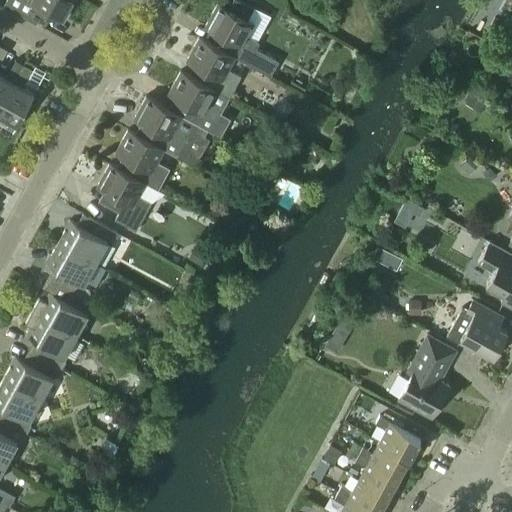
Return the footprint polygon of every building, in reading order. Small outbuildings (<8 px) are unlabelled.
[(63,20),(74,0),(6,0),(5,2),(39,20),(45,9),(63,20)] [(270,16),(240,0),(232,0),(228,8),(218,2),(205,25),(233,41),(227,51),(227,52),(235,56),(271,76),(279,61),(256,48),(259,42),(257,40),(270,16)] [(228,68),(235,56),(227,52),(227,51),(199,36),(187,59),(215,74),(209,85),(216,90),(229,97),(241,75),(228,68)] [(0,73),(0,107),(24,64),(16,59),(5,76),(0,73)] [(24,64),(0,107),(0,118),(2,116),(16,124),(34,92),(23,86),(32,68),(24,64)] [(181,70),(168,93),(196,108),(190,119),(207,129),(211,130),(221,136),(231,118),(221,112),(222,109),(209,102),(216,90),(209,85),(181,70)] [(474,92),(468,104),(482,111),(488,100),(474,92)] [(162,133),(156,144),(164,148),(163,148),(176,155),(184,142),(203,137),(207,129),(190,119),(182,114),(147,95),(134,118),(162,133)] [(157,161),(163,148),(164,148),(156,144),(128,128),(115,151),(143,167),(138,177),(137,178),(145,182),(158,189),(170,168),(157,161)] [(290,134),(285,141),(297,149),(302,142),(290,134)] [(461,165),(470,173),(481,161),(472,153),(461,165)] [(138,194),(145,182),(137,178),(138,177),(110,162),(97,185),(125,200),(115,219),(136,230),(151,201),(138,194)] [(419,215),(424,207),(407,197),(402,206),(419,215)] [(70,219),(58,241),(95,261),(107,240),(113,238),(117,231),(89,216),(83,226),(70,219)] [(239,232),(252,238),(257,228),(245,221),(239,232)] [(236,241),(249,248),(253,241),(240,234),(236,241)] [(511,251),(489,240),(478,261),(493,270),(486,283),(504,293),(501,299),(511,304),(511,251)] [(69,289),(87,298),(91,291),(89,285),(83,282),(95,261),(58,241),(46,262),(59,270),(53,280),(69,289)] [(373,256),(379,259),(386,257),(390,251),(379,245),(373,256)] [(188,258),(202,266),(209,253),(195,246),(188,258)] [(166,293),(173,303),(184,295),(177,285),(166,293)] [(97,304),(87,298),(69,289),(64,299),(50,292),(45,301),(39,297),(32,310),(76,334),(87,313),(94,311),(97,304)] [(473,299),(467,310),(462,307),(446,335),(460,342),(462,338),(493,356),(507,331),(497,326),(503,315),(473,299)] [(421,300),(408,300),(408,314),(421,314),(421,300)] [(40,342),(34,353),(62,368),(66,361),(64,355),(76,334),(32,310),(25,322),(32,326),(27,335),(40,342)] [(150,325),(161,337),(174,324),(162,312),(150,325)] [(347,344),(357,328),(342,318),(331,334),(347,344)] [(415,367),(400,393),(434,412),(444,393),(445,392),(440,389),(444,382),(439,379),(456,349),(428,333),(411,365),(415,367)] [(62,368),(34,353),(29,363),(15,356),(3,377),(41,398),(52,377),(58,375),(62,368)] [(0,403),(5,406),(0,415),(0,417),(27,432),(31,425),(29,419),(41,398),(3,377),(0,383),(0,403)] [(380,439),(410,456),(420,437),(380,414),(376,422),(386,428),(380,439)] [(0,458),(5,462),(17,441),(23,439),(27,432),(0,417),(0,458)] [(119,443),(107,436),(103,444),(105,452),(112,456),(119,443)] [(399,475),(410,456),(380,439),(373,451),(363,445),(359,452),(399,475)] [(361,445),(354,441),(350,447),(358,451),(361,445)] [(329,447),(323,458),(334,464),(340,453),(329,447)] [(389,494),(399,475),(359,452),(355,460),(365,466),(359,477),(389,494)] [(330,463),(321,458),(316,467),(325,472),(330,463)] [(82,485),(91,490),(97,478),(89,473),(82,485)] [(342,483),(338,490),(377,511),(379,511),(389,494),(359,477),(353,489),(342,483)] [(377,511),(338,490),(334,498),(345,504),(339,511),(377,511)]
